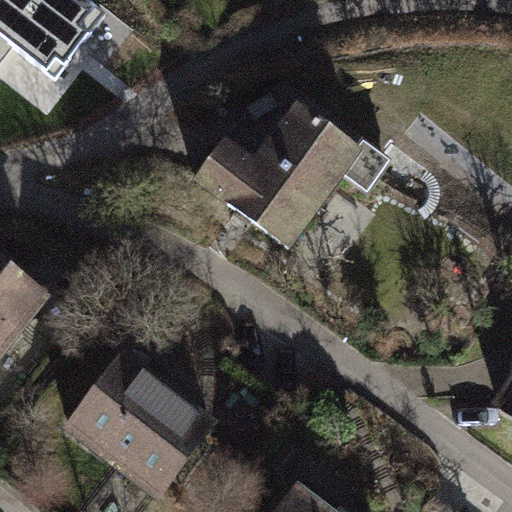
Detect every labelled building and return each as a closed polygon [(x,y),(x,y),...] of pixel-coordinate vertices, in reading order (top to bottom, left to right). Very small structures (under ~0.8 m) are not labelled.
[(99,10),(87,0),(0,0),(0,69),(32,94),(99,10)] [(226,137),(194,181),(291,251),(344,177),(370,195),(395,160),(365,138),(360,146),(297,101),(256,159),(226,137)] [(0,256),(0,361),(52,299),(0,256)] [(127,350),(64,430),(159,503),(222,423),(127,350)] [(511,376),(491,406),(511,420),(511,376)] [(338,511),(299,482),(276,511),(338,511)]
